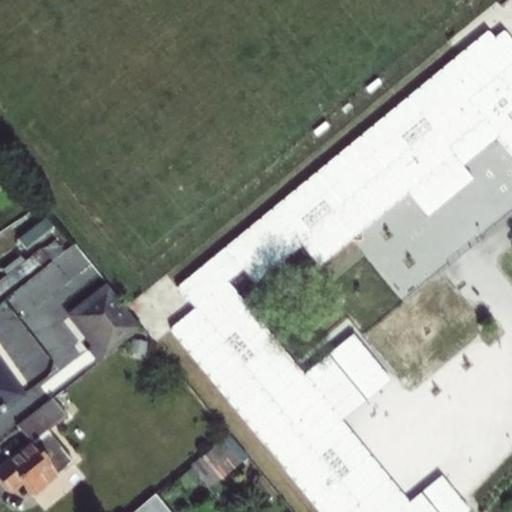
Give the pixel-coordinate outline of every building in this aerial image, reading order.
[(488,31),(179,287),(197,308),(170,331),(320,511),(469,511),(470,511),(442,478),(411,503),(342,421),(392,380),(354,335),(304,375),(228,283),(243,270),(256,285),(302,247),(320,268),(408,194),(427,217),(473,178),(464,166),(499,137),(511,153),(511,40),(505,32),(496,40),(488,31)] [(140,325),(105,284),(73,310),(99,342),(93,347),(89,350),(97,360),(140,325)] [(99,342),(73,310),(67,315),(93,347),(99,342)] [(0,374),(0,418),(22,402),(0,374)] [(65,418),(49,399),(16,427),(31,447),(0,471),(0,491),(4,496),(16,487),(26,500),(70,464),(45,434),(65,418)] [(206,456),(226,482),(249,464),(229,438),(206,456)] [(177,484),(185,494),(198,484),(190,474),(177,484)] [(162,511),(150,496),(130,511),(162,511)]
